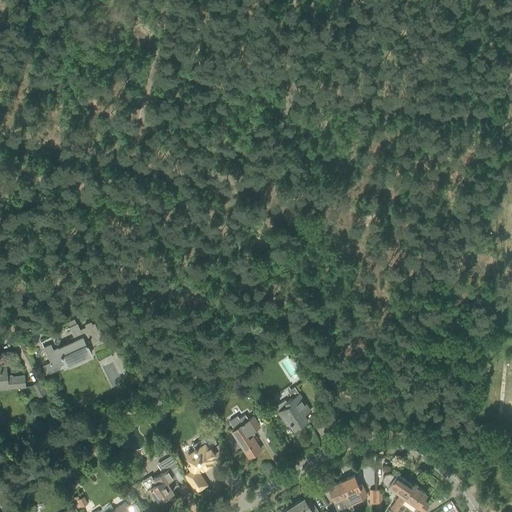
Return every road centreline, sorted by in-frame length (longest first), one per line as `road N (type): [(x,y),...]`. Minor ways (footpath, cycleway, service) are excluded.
road 1 (residential): [(232,511),(341,447),(394,443),(419,453),(475,511)]
road 2 (track): [(281,97),(511,120)]
road 3 (track): [(121,162),(271,195)]
road 4 (track): [(0,137),(121,162)]
